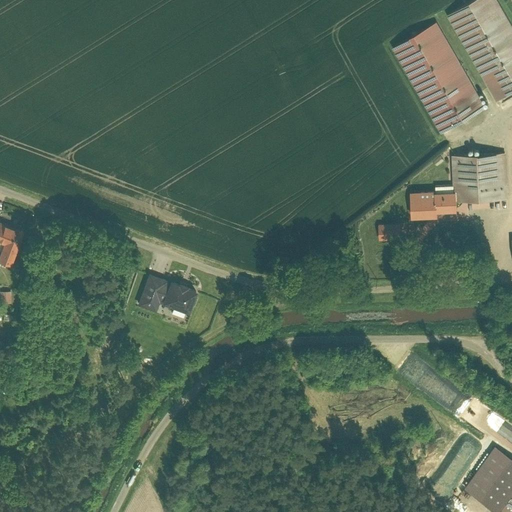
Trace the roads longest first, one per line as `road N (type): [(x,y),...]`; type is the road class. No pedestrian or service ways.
road 1 (residential): [(0,191),(227,275),(294,291),(479,289),(489,300),(492,341)]
road 2 (unclassified): [(115,511),(159,426),(242,356),(296,342),(492,341)]
road 3 (track): [(0,409),(176,348),(294,291)]
